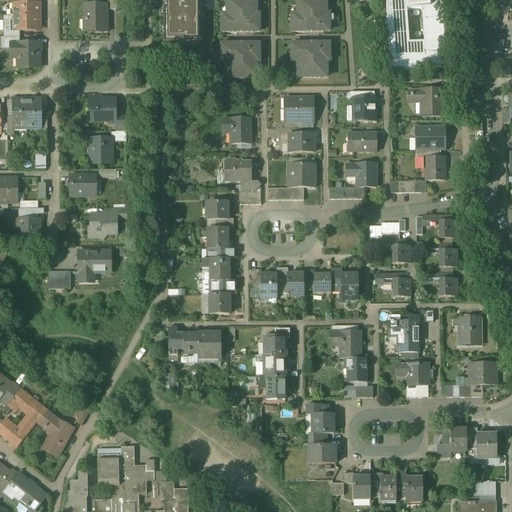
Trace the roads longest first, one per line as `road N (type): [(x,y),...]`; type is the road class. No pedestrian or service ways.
road 1 (residential): [(501,0),(493,53),(496,187)]
road 2 (residential): [(312,215),(388,210),(496,187)]
road 3 (residential): [(419,412),(362,417),(352,432),(368,452),(403,452),(416,444),(420,426)]
road 4 (residential): [(54,256),(51,87)]
road 5 (residential): [(51,46),(109,46),(122,62),(110,86),(51,87)]
road 6 (residential): [(312,215),(309,245),(300,252),(254,244),(251,227),(265,215)]
